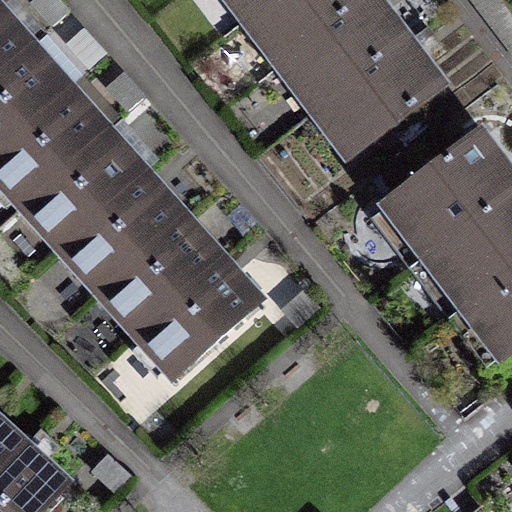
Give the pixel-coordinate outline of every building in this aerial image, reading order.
[(222,0),(241,24),(272,0),(222,0)] [(272,0),(241,24),(277,71),(370,0),(272,0)] [(370,0),(277,71),(313,118),(413,42),(380,0),(370,0)] [(0,72),(31,45),(0,11),(0,72)] [(313,118),(348,165),(449,90),(413,42),(313,118)] [(0,72),(0,149),(69,86),(31,45),(0,72)] [(0,149),(0,193),(17,211),(108,128),(69,86),(0,149)] [(17,211),(55,253),(146,169),(108,128),(17,211)] [(382,203),(422,257),(511,190),(511,175),(480,132),(382,203)] [(55,253),(94,294),(185,211),(146,169),(55,253)] [(511,190),(422,257),(461,311),(511,273),(511,190)] [(94,294),(132,336),(223,252),(185,211),(94,294)] [(132,336),(171,377),(261,294),(223,252),(132,336)] [(511,273),(461,311),(500,364),(511,355),(511,273)] [(0,478),(31,444),(0,417),(0,478)] [(0,478),(0,511),(47,511),(75,482),(31,444),(0,478)]
